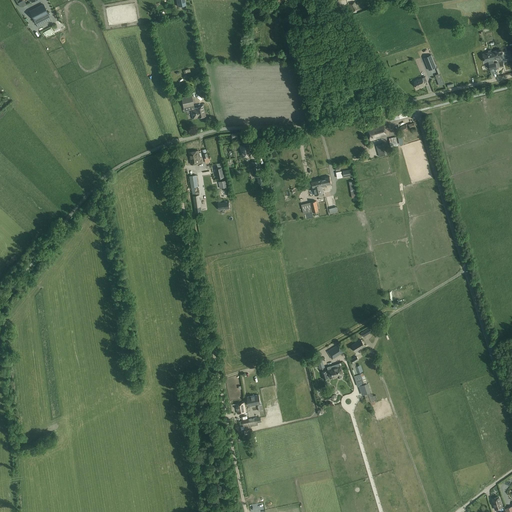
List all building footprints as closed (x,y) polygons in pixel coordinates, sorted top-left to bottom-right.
[(349,4),(353,12),(360,9),(358,6),(355,1),(349,4)] [(47,13),(43,6),(30,12),(34,20),(47,13)] [(482,26),(483,31),(498,28),(497,23),(482,26)] [(492,51),(494,59),(498,59),(498,61),(502,60),(501,58),(504,57),(502,49),(492,51)] [(483,53),(485,62),(490,60),(491,64),(489,64),(490,69),(496,68),(495,63),(494,63),(493,60),(494,59),(492,51),(491,50),(488,50),(489,52),(483,53)] [(436,67),(431,55),(424,58),(429,70),(436,67)] [(439,72),(432,75),(436,87),(443,84),(439,72)] [(428,84),(426,80),(427,80),(425,76),(414,81),(417,88),(422,86),(428,84)] [(197,117),(205,115),(203,106),(195,108),(194,108),(194,105),(191,95),(181,97),(184,107),(190,106),(191,110),(193,118),(197,117)] [(398,110),(400,117),(408,114),(406,108),(398,110)] [(414,122),(408,124),(410,130),(416,128),(414,122)] [(372,141),(371,140),(387,136),(385,128),(387,127),(387,125),(384,125),(384,123),(367,128),(370,138),(367,138),(368,142),(372,141)] [(407,124),(399,127),(402,132),(409,129),(407,124)] [(376,145),(377,148),(382,146),(384,155),(387,154),(384,142),(376,145)] [(250,143),(240,145),(242,156),(252,155),(250,143)] [(189,152),(191,164),(200,162),(198,150),(189,152)] [(259,161),(255,162),(256,169),(253,169),(254,177),(262,176),(259,161)] [(216,169),(218,178),(224,177),(222,167),(216,169)] [(198,186),(196,175),(190,176),(191,187),(198,186)] [(325,178),(321,179),(322,185),(323,188),(326,187),(325,185),(331,183),(330,176),(325,177),(325,178)] [(322,185),(321,179),(312,181),(314,195),(324,193),(323,188),(322,185)] [(228,187),(227,180),(219,182),(220,188),(228,187)] [(310,202),(312,211),(313,212),(319,211),(316,200),(310,202)] [(230,208),(228,201),(225,201),(225,202),(218,203),(219,210),(230,208)] [(312,211),(310,202),(301,204),(303,213),(312,211)] [(415,281),(410,283),(414,292),(419,290),(415,281)] [(363,336),(372,331),(369,327),(361,332),(363,336)] [(361,339),(352,345),(356,352),(365,346),(361,339)] [(332,359),(344,351),(339,344),(328,352),(332,359)] [(356,366),(355,362),(354,363),(351,364),(352,367),(353,367),(354,369),(352,370),(354,374),(363,371),(361,364),(356,366)] [(343,375),(340,366),(339,363),(332,366),(331,367),(331,366),(328,367),(328,369),(328,370),(326,371),(322,372),(324,379),(328,378),(328,377),(330,376),(331,378),(338,376),(338,377),(342,376),(342,375),(343,375)] [(363,372),(354,376),(358,386),(360,386),(367,383),(363,372)] [(368,393),(371,392),(367,383),(360,386),(364,395),(368,393)] [(371,392),(368,393),(371,403),(372,405),(375,404),(375,402),(374,400),(377,399),(376,395),(374,395),(373,396),(373,395),(373,394),(372,394),(371,392)] [(261,403),(260,403),(259,394),(247,397),(248,403),(255,402),(256,404),(257,404),(259,411),(263,410),(261,403)] [(245,412),(244,402),(236,404),(238,413),(245,412)] [(250,419),(251,426),(258,425),(256,417),(250,419)] [(251,426),(250,419),(242,421),(244,431),(251,429),(250,426),(251,426)] [(497,508),(498,509),(502,507),(499,497),(494,499),(494,500),(492,500),(495,509),(497,508)]
